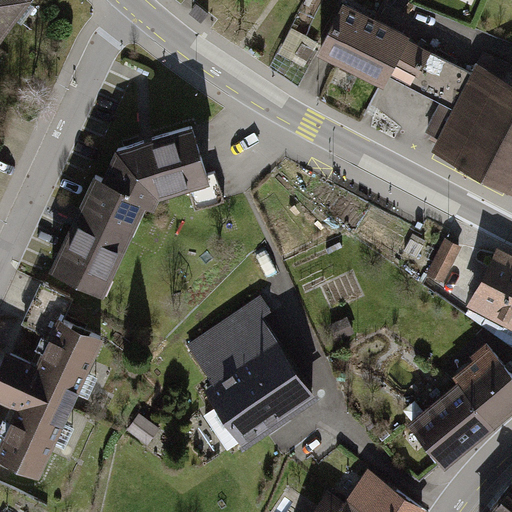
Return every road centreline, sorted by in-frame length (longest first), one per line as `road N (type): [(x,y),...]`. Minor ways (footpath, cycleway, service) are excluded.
road 1 (tertiary): [(511,230),(282,108),(136,5)]
road 2 (unknown): [(452,509),(376,468),(304,357),(278,276)]
road 3 (residential): [(0,269),(108,39),(136,5)]
